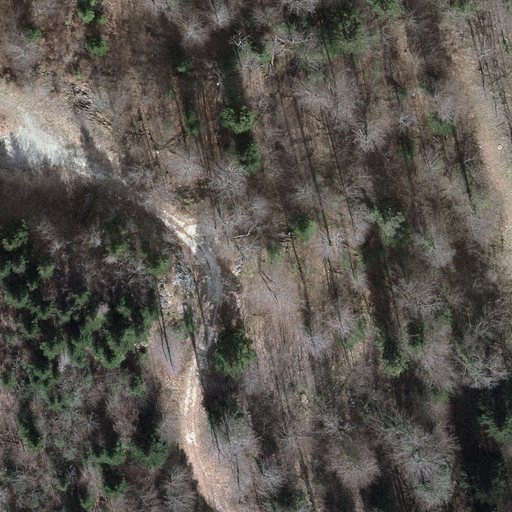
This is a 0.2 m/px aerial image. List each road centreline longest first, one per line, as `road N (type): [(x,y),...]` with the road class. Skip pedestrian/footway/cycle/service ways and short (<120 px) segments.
road 1 (track): [(230,511),(203,477),(190,439),(188,402),(214,291),(204,244),(33,135)]
road 2 (track): [(511,213),(447,45),(411,0)]
